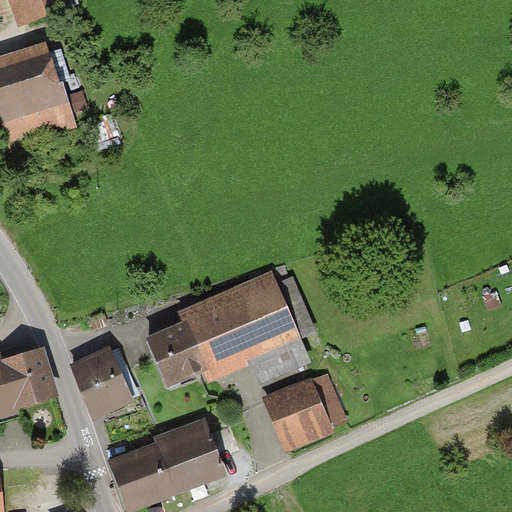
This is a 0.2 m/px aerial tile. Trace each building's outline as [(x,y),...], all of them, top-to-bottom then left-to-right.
[(10,0),(0,0),(0,10),(1,14),(12,11),(10,0)] [(70,0),(12,0),(24,27),(73,6),(70,0)] [(68,54),(0,71),(0,124),(14,121),(20,144),(87,127),(68,54)] [(195,326),(151,345),(172,392),(218,372),(221,381),(313,342),(284,273),(189,313),(195,326)] [(119,343),(71,362),(92,414),(140,396),(119,343)] [(34,350),(0,360),(0,416),(50,400),(34,350)] [(337,376),(272,403),(292,448),(356,421),(337,376)] [(223,426),(114,470),(130,511),(137,511),(241,470),(223,426)]
